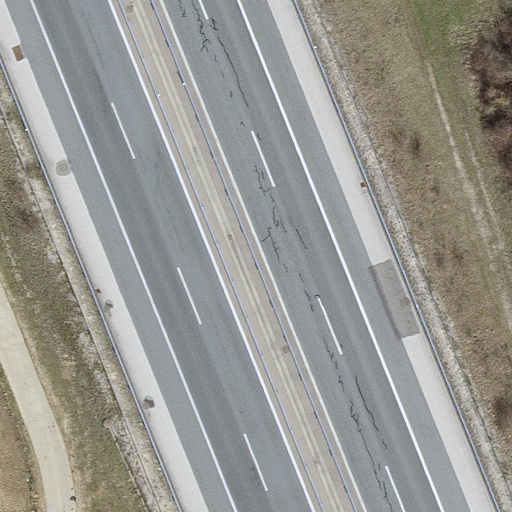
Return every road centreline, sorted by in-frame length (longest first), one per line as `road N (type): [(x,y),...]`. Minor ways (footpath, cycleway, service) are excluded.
road 1 (motorway): [(405,511),(200,0)]
road 2 (motorway): [(68,0),(273,511)]
road 3 (track): [(511,314),(411,0)]
road 4 (unclassified): [(59,511),(37,416),(0,323)]
